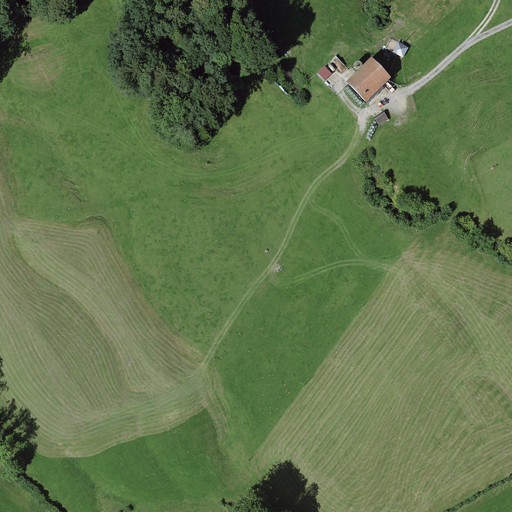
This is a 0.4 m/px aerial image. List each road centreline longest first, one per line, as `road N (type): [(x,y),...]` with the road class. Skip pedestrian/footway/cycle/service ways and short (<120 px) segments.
road 1 (track): [(91,219),(139,208),(238,208),(347,160),(365,122)]
road 2 (track): [(230,325),(270,277),(314,193),(347,160)]
road 3 (track): [(498,0),(466,51),(365,122)]
